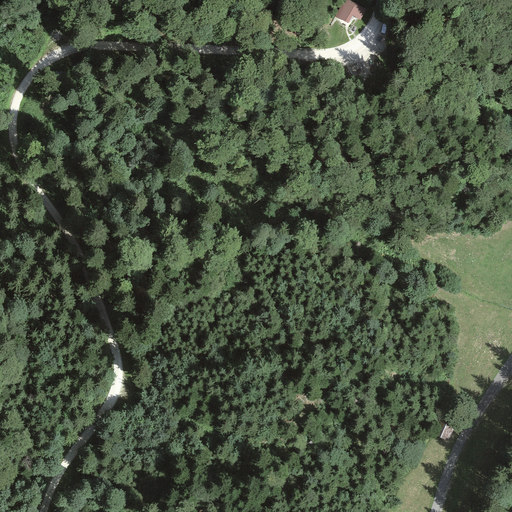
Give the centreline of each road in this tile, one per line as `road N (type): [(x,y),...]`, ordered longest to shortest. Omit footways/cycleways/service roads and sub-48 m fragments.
road 1 (track): [(43,511),(60,472),(113,401),(119,370),(75,241),(20,160),(20,92),(48,60),(100,44),(337,53),(364,39),(380,0)]
road 2 (unclassified): [(511,359),(460,441),(437,511)]
